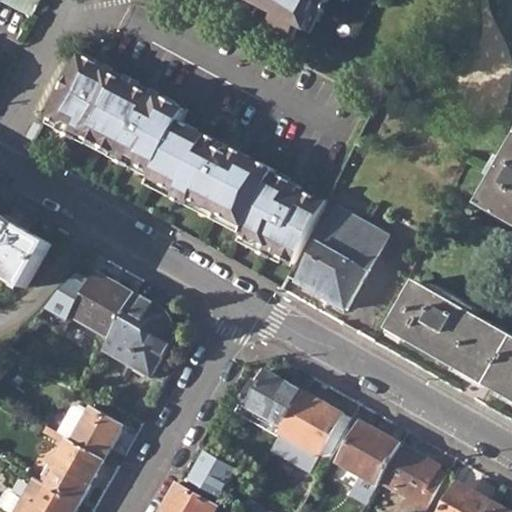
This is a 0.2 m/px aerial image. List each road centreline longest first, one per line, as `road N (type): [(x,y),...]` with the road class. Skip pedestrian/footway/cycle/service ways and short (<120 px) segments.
road 1 (residential): [(72,12),(104,8),(133,20),(348,132)]
road 2 (residential): [(250,306),(511,455)]
road 3 (residential): [(0,164),(250,306)]
road 4 (residential): [(129,511),(250,306)]
road 5 (residential): [(0,137),(72,12)]
